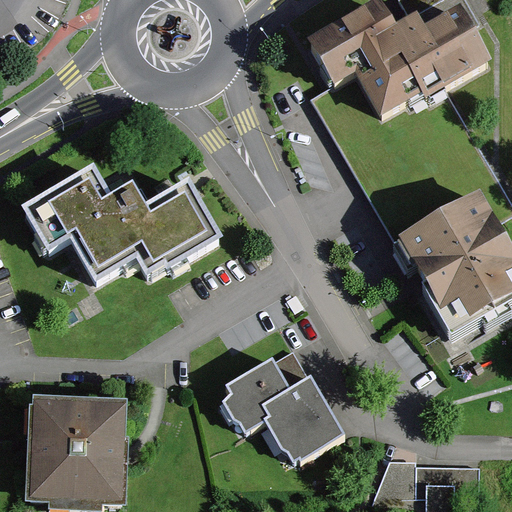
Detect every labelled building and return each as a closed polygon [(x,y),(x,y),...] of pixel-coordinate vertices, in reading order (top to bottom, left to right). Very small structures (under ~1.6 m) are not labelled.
[(383,14),(309,55),(332,96),(359,82),(385,129),(489,71),(461,22),(420,44),(412,29),(396,38),(383,14)] [(85,184),(16,226),(41,266),(61,254),(88,297),(131,271),(141,288),(161,276),(164,281),(213,251),(180,197),(135,224),(120,199),(101,210),(85,184)] [(511,269),(482,214),(400,259),(449,348),(511,313),(511,269)] [(267,433),(296,479),(347,447),(291,359),(212,410),(238,452),(267,433)] [(118,511),(122,415),(24,412),(21,511),(32,511),(118,511)] [(483,473),(417,473),(417,501),(426,501),(426,511),(456,511),(456,508),(483,508),(483,473)]
